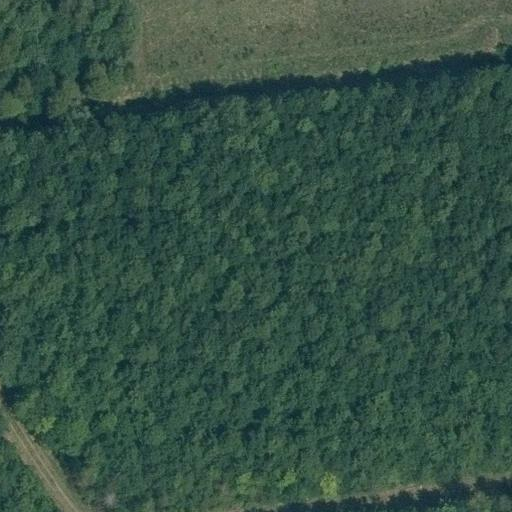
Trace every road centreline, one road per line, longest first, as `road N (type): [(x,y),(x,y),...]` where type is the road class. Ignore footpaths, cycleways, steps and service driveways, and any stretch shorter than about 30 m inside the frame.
road 1 (track): [(511,90),(0,158)]
road 2 (track): [(511,472),(244,511)]
